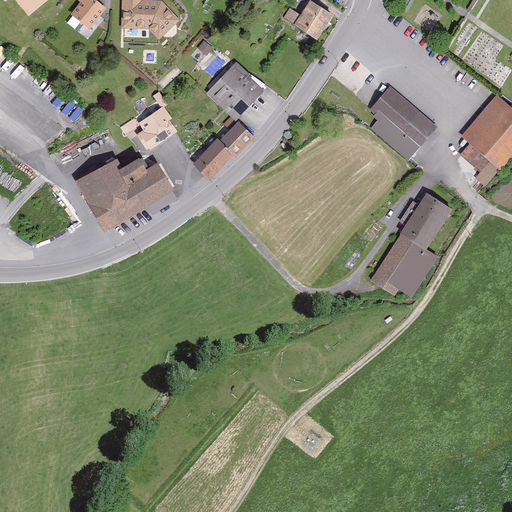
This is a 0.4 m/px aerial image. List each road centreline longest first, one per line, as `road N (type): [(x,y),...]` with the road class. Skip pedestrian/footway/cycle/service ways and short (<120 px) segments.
road 1 (secondary): [(362,0),(298,103),(211,192),(151,237),(98,261),(39,275),(0,274)]
road 2 (track): [(486,203),(410,320),(279,436),(231,511)]
